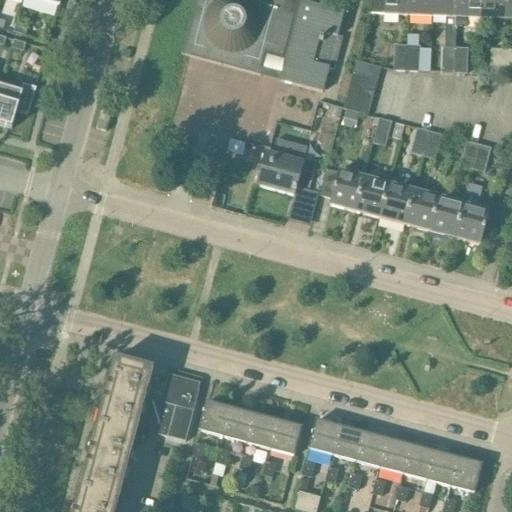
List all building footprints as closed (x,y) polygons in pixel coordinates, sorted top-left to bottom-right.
[(343,39),(338,38),(345,14),(290,0),(196,0),(181,58),(212,66),(324,95),(330,72),(334,73),(343,39)] [(372,0),(369,16),(385,16),(409,17),(409,0),(372,0)] [(434,0),(409,0),(409,17),(434,18),(434,0)] [(457,29),(458,19),(458,0),(434,0),(434,18),(446,19),(445,48),(456,48),(457,48),(457,32),(457,29)] [(482,20),(482,0),(458,0),(458,19),(457,29),(468,30),(468,20),(482,20)] [(482,0),(482,20),(506,21),(506,0),(482,0)] [(25,37),(28,29),(16,26),(14,34),(25,37)] [(12,50),(23,53),(26,45),(14,42),(12,50)] [(395,72),(407,73),(408,46),(396,46),(395,72)] [(421,47),(408,46),(407,73),(419,73),(421,47)] [(442,74),(455,75),(456,48),(445,48),(444,48),(442,74)] [(457,48),(456,48),(455,75),(468,76),(469,49),(457,48)] [(490,77),(503,77),(504,50),(491,50),(490,77)] [(511,50),(504,50),(503,77),(511,77),(511,50)] [(357,62),(353,74),(377,81),(381,72),(381,68),(357,62)] [(374,93),(377,81),(353,74),(350,86),(374,93)] [(0,87),(0,88),(0,126),(12,130),(17,113),(28,116),(36,90),(23,86),(21,93),(0,87)] [(374,93),(350,86),(347,98),(371,105),(374,93)] [(368,118),(371,105),(347,98),(343,112),(368,118)] [(98,130),(108,132),(115,109),(105,107),(98,130)] [(341,124),(355,127),(358,117),(344,113),(341,124)] [(391,124),(378,121),(377,128),(372,147),(384,150),(391,124)] [(429,134),(417,131),(410,157),(422,160),(429,134)] [(441,137),(429,134),(422,160),(434,163),(441,137)] [(478,147),(466,144),(459,170),(472,173),(478,147)] [(491,151),(478,147),(472,173),(484,177),(491,151)] [(264,156),(256,189),(295,200),(296,194),(308,197),(316,165),(304,162),(302,166),(264,156)] [(337,174),(336,176),(327,173),(320,198),(330,201),(328,209),(354,216),(363,181),(337,174)] [(388,188),(363,181),(354,216),(379,222),(388,188)] [(468,186),(462,207),(454,242),(480,249),(489,214),(477,211),(482,190),(468,186)] [(379,222),(404,229),(413,194),(388,188),(379,222)] [(438,201),(413,194),(404,229),(429,236),(438,201)] [(429,236),(454,242),(462,207),(438,201),(429,236)] [(113,361),(96,426),(135,436),(144,399),(149,381),(152,372),(113,361)] [(165,385),(149,381),(144,399),(152,401),(160,428),(157,438),(185,445),(199,392),(165,383),(165,385)] [(223,440),(230,410),(206,404),(198,433),(223,440)] [(254,416),(230,410),(223,440),(246,446),(254,416)] [(270,452),(277,423),(254,416),(246,446),(270,452)] [(301,429),(277,423),(270,452),(294,458),(301,429)] [(332,458),(339,429),(315,423),(308,452),(332,458)] [(96,426),(79,490),(118,500),(135,436),(96,426)] [(363,435),(339,429),(332,458),(356,464),(363,435)] [(379,471),(386,441),(363,435),(356,464),(379,471)] [(410,447),(386,441),(379,471),(402,477),(410,447)] [(195,445),(192,458),(201,461),(205,447),(195,445)] [(426,483),(433,454),(410,447),(402,477),(426,483)] [(219,451),(215,464),(225,467),(228,454),(219,451)] [(457,460),(433,454),(426,483),(450,489),(457,460)] [(243,458),(239,471),(248,473),(252,460),(243,458)] [(457,460),(450,489),(473,496),(481,466),(457,460)] [(305,463),(302,476),(311,479),(314,466),(305,463)] [(267,464),(263,477),(272,480),(276,467),(267,464)] [(329,470),(326,483),(335,486),(338,472),(329,470)] [(240,473),(236,484),(245,486),(248,475),(240,473)] [(353,476),(349,489),(358,492),(361,478),(353,476)] [(305,496),(309,482),(301,480),(297,494),(305,496)] [(376,482),(372,496),(381,498),(385,485),(376,482)] [(399,489),(396,502),(404,505),(408,491),(399,489)] [(72,511),(114,511),(118,500),(79,490),(72,511)] [(297,500),(295,510),(295,511),(298,511),(316,511),(319,501),(305,497),(299,495),(297,500)] [(427,511),(431,498),(422,495),(417,511),(427,511)] [(190,511),(194,510),(196,500),(183,497),(181,507),(184,511),(190,511)] [(447,502),(443,511),(453,511),(455,504),(447,502)]
